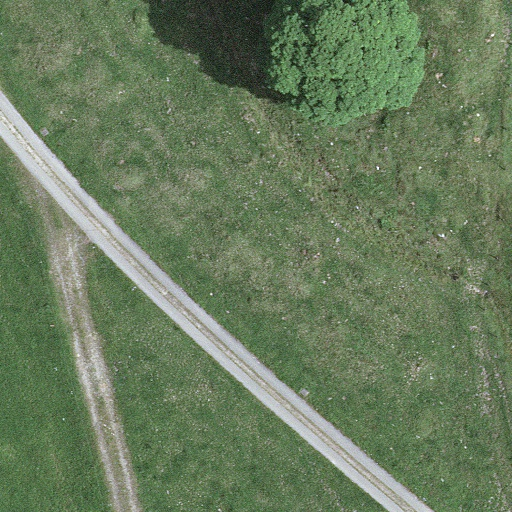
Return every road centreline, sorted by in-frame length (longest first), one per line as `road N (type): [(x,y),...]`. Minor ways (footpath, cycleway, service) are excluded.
road 1 (track): [(41,184),(390,511)]
road 2 (track): [(107,511),(41,184),(0,130)]
